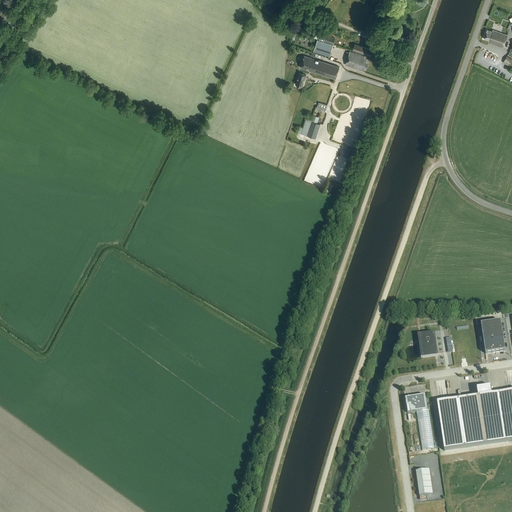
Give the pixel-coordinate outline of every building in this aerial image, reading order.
[(503,47),(508,35),(493,30),(493,31),(488,29),(484,39),(489,41),(489,42),(503,47)] [(325,36),(315,33),(313,38),(334,44),(336,38),(326,35),(325,36)] [(346,34),(345,39),(353,42),(352,44),(350,43),(349,47),(358,49),(353,49),(371,55),(372,50),(355,44),(353,44),(354,42),(357,43),(359,38),(346,34)] [(329,57),(333,46),(318,40),(314,51),(329,57)] [(367,67),(369,63),(366,62),(367,59),(365,58),(365,57),(350,52),(345,65),(364,71),(365,67),(367,67)] [(301,68),(335,80),(340,68),(305,56),(301,68)] [(511,58),(507,56),(503,63),(509,66),(511,65),(511,58)] [(302,87),(306,75),(300,73),(296,85),(302,87)] [(317,110),(326,113),(328,105),(319,101),(317,110)] [(300,126),(298,132),(301,133),(316,138),(321,124),(317,122),(309,119),(306,119),(303,128),(300,126)] [(346,155),(352,157),(355,149),(349,147),(346,155)] [(501,322),(481,324),(486,354),(506,351),(501,322)] [(438,355),(435,333),(420,335),(423,357),(438,355)] [(511,392),(437,403),(445,452),(511,441),(511,392)] [(427,406),(425,396),(405,399),(408,414),(417,412),(422,451),(434,449),(429,411),(428,411),(427,410),(427,406)] [(416,472),(420,497),(433,495),(429,470),(416,472)]
